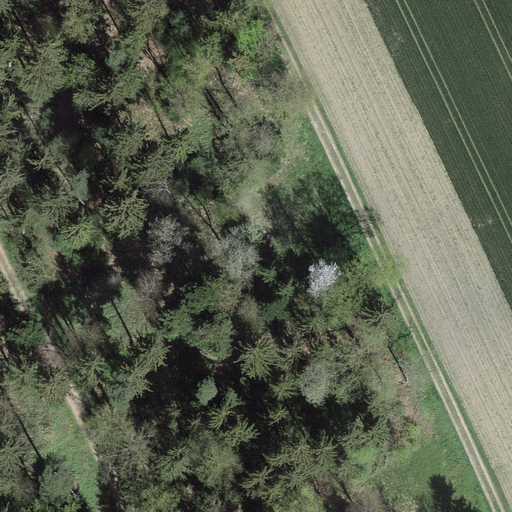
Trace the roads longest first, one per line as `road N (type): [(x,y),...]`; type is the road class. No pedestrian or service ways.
road 1 (track): [(495,511),(252,0)]
road 2 (track): [(0,261),(41,323),(132,511)]
